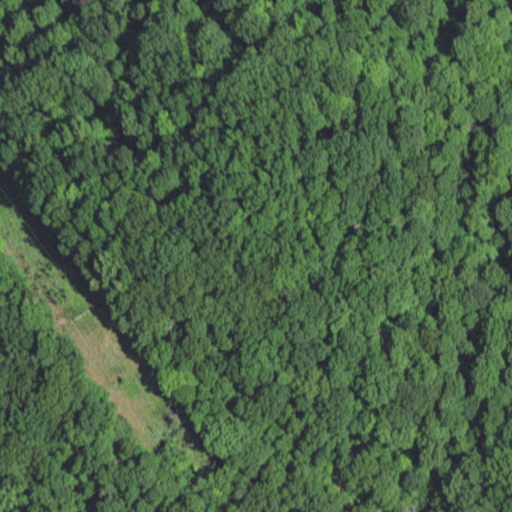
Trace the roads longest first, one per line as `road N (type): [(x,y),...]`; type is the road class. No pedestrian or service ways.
road 1 (residential): [(371,47),(143,276),(42,414),(4,511)]
road 2 (residential): [(511,414),(435,256),(366,33),(365,0)]
